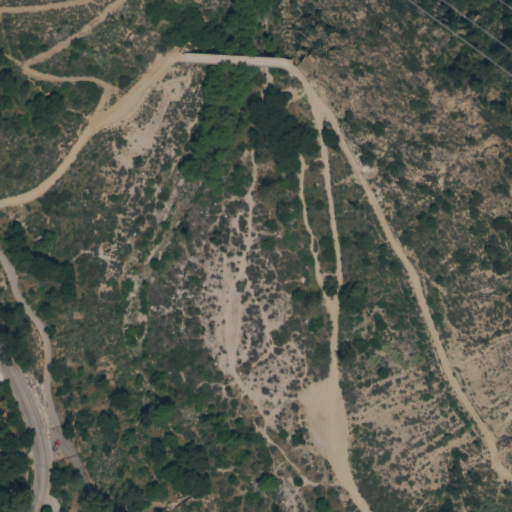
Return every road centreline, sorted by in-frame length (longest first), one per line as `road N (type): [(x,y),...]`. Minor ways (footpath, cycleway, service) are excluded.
road 1 (track): [(183,58),(165,60),(125,104),(89,128),(43,188),(0,205),(14,293),(42,336),(57,427),(40,463)]
road 2 (track): [(511,478),(439,356),(416,276),(309,91)]
road 3 (residential): [(38,511),(38,429),(0,363)]
